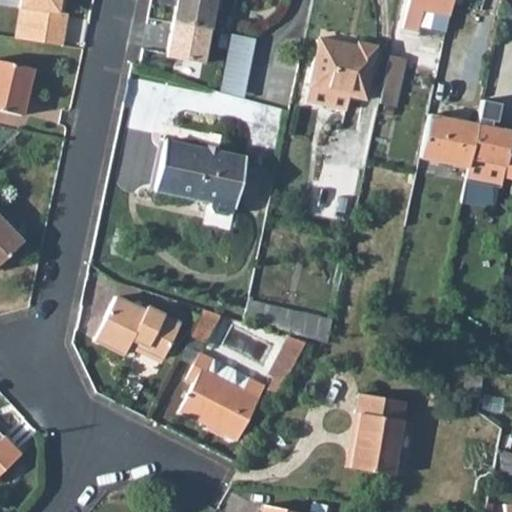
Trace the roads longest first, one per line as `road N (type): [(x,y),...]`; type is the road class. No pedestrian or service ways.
road 1 (residential): [(119,0),(33,383)]
road 2 (residential): [(210,480),(87,426)]
